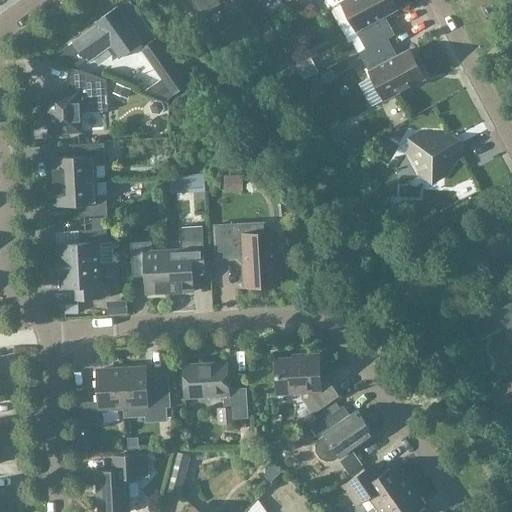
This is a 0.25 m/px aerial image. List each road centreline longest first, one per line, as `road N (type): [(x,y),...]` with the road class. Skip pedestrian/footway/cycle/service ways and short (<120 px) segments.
road 1 (residential): [(50,333),(309,319),(338,326),(460,511)]
road 2 (residential): [(50,333),(6,269),(0,149)]
road 3 (residential): [(59,511),(50,333)]
road 4 (residential): [(434,0),(511,142)]
